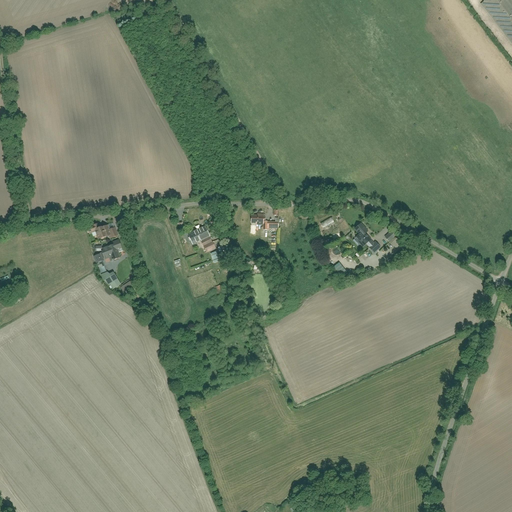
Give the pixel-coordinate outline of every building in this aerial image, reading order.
[(511,0),(475,0),(511,46),(511,0)] [(248,211),(248,221),(262,221),(262,211),(248,211)] [(330,218),(319,224),(322,230),(333,224),(330,218)] [(84,225),(87,231),(93,229),(96,237),(106,234),(107,237),(114,234),(111,225),(106,226),(104,221),(97,223),(95,219),(90,221),(91,223),(84,225)] [(203,223),(185,231),(190,242),(198,238),(204,251),(213,246),(203,223)] [(373,237),(360,223),(352,231),(357,237),(353,240),(361,249),(365,246),(373,254),(379,248),(375,244),(373,246),(369,241),(373,237)] [(391,224),(377,237),(385,246),(399,233),(391,224)] [(103,260),(108,258),(118,254),(116,250),(123,248),(118,236),(110,239),(111,242),(103,245),(104,248),(99,250),(103,260)] [(100,260),(94,262),(99,275),(105,273),(100,260)] [(338,262),(332,266),(339,276),(345,272),(338,262)] [(110,273),(103,279),(112,290),(119,284),(110,273)]
